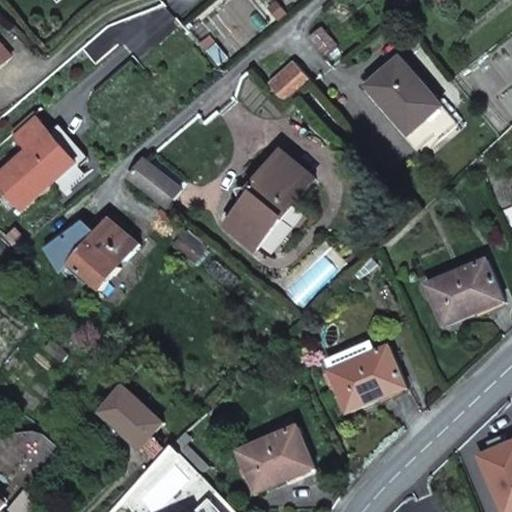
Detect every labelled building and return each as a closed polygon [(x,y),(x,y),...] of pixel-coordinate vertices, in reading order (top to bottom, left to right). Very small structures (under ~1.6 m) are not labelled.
[(0,65),(12,56),(0,42),(0,65)] [(283,94),(309,73),(293,54),(266,76),(283,94)] [(401,54),(368,81),(414,134),(427,122),(432,127),(451,110),(401,54)] [(37,116),(15,136),(32,153),(0,182),(0,183),(28,212),(89,154),(61,125),(53,133),(37,116)] [(312,177),(275,148),(243,185),(251,192),(236,208),(266,232),(312,177)] [(186,192),(148,161),(135,177),(172,209),(186,192)] [(82,220),(50,252),(65,267),(72,259),(106,292),(144,251),(112,222),(98,236),(82,220)] [(430,286),(447,327),(478,314),(478,313),(506,301),(490,261),(430,286)] [(338,387),(349,412),(380,400),(380,399),(408,387),(392,347),(360,360),(357,351),(330,361),(333,371),(326,374),(332,389),(338,387)] [(169,424),(129,383),(104,410),(145,449),(169,424)] [(242,452),(259,493),(290,481),(289,479),(318,468),(302,428),(242,452)] [(19,455),(41,475),(65,450),(45,429),(19,455)] [(511,511),(511,445),(482,458),(504,511),(511,511)] [(0,495),(0,511),(8,511),(13,508),(0,495)]
